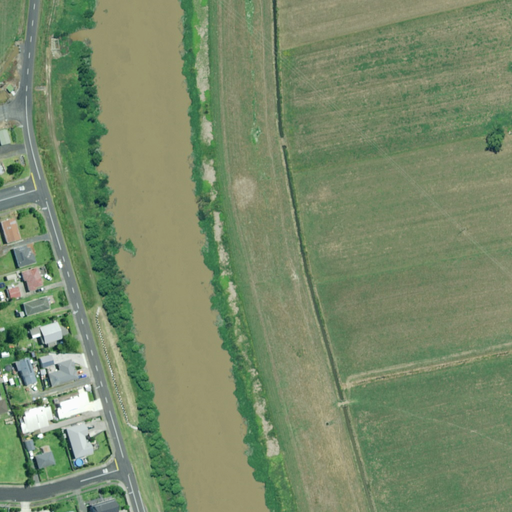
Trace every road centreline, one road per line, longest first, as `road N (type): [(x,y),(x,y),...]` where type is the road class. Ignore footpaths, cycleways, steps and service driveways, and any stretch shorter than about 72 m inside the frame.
road 1 (unclassified): [(126,467),(43,188)]
road 2 (unclassified): [(43,188),(27,118),(33,0)]
road 3 (residential): [(0,494),(46,492),(126,467)]
